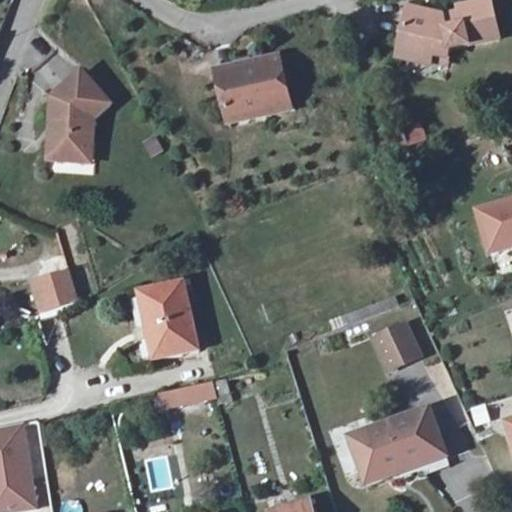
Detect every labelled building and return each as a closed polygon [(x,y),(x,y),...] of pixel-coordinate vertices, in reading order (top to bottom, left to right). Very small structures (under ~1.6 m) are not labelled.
[(431,72),(455,65),(456,55),(501,40),(491,1),(457,8),(459,24),(440,30),(443,16),(409,8),(394,63),(406,68),(431,72)] [(268,103),(270,115),(292,111),(278,59),(221,73),(229,112),(268,103)] [(51,101),(47,165),(79,166),(99,165),(99,155),(97,120),(113,105),(81,75),(51,101)] [(231,123),(270,115),(268,103),(229,112),(231,123)] [(511,253),(511,209),(486,216),(498,257),(511,253)] [(28,279),(39,316),(80,304),(69,268),(28,279)] [(198,353),(180,287),(136,299),(153,365),(198,353)] [(338,320),(343,329),(394,310),(390,299),(338,320)] [(61,343),(59,323),(43,325),(45,344),(61,343)] [(418,359),(404,329),(388,336),(402,366),(418,359)] [(402,366),(388,336),(372,343),(386,373),(402,366)] [(214,383),(158,390),(160,409),(216,402),(214,383)] [(423,470),(447,462),(431,414),(354,439),(367,480),(421,463),(423,470)] [(11,430),(0,432),(0,511),(33,511),(40,511),(26,427),(11,430)] [(447,462),(423,470),(426,480),(450,472),(447,462)] [(423,470),(421,463),(393,472),(396,479),(423,470)] [(318,511),(315,502),(284,511),(318,511)]
